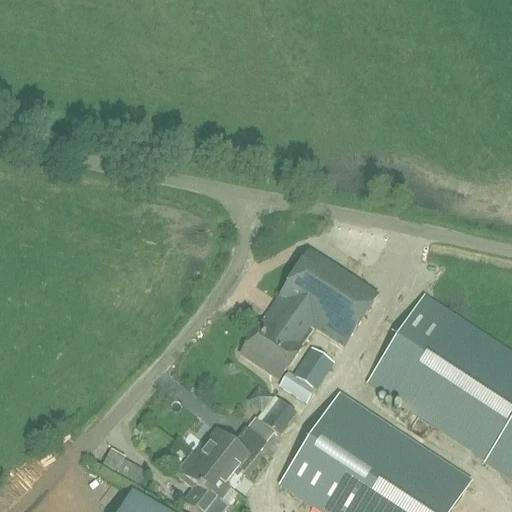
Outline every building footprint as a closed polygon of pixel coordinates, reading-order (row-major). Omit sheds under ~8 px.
[(344,349),(377,298),(308,253),(240,356),(277,381),(280,377),(280,378),(301,351),(300,350),(315,329),(344,349)] [(391,350),(368,385),(486,462),(483,466),(511,485),(511,356),(448,314),(424,299),(391,350)] [(306,406),(334,365),(311,349),(293,375),(289,373),(278,389),(306,406)] [(338,399),(281,487),(319,511),(451,511),(469,486),(338,399)] [(277,402),(259,425),(274,436),(277,438),(295,416),(277,402)] [(155,432),(162,419),(147,411),(140,425),(155,432)] [(224,487),(225,487),(237,471),(243,476),(266,447),(244,430),(232,446),(216,433),(195,459),(190,455),(189,456),(195,460),(193,463),(224,487)] [(117,474),(125,459),(113,453),(106,468),(117,474)] [(229,490),(225,487),(224,487),(193,463),(195,460),(189,456),(174,475),(195,491),(183,505),(191,511),(223,511),(227,507),(220,501),(229,490)] [(160,511),(134,497),(125,511),(160,511)]
